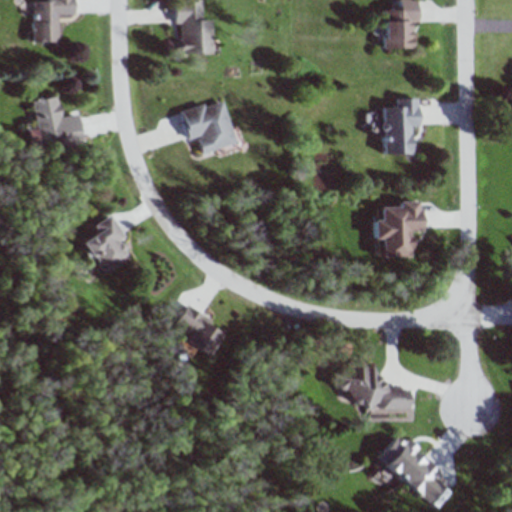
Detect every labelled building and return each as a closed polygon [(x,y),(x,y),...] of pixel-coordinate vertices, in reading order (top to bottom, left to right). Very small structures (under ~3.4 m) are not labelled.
[(71,0),(51,0),(29,0),(30,43),(56,43),(56,15),(72,15),(71,0)] [(211,54),(211,20),(201,20),(200,0),(173,0),(173,54),(211,54)] [(415,0),(394,0),(395,7),(380,7),(379,47),(406,48),(407,27),(415,27),(415,0)] [(76,113),(59,116),(55,96),(29,100),(36,142),(59,138),(60,148),(81,145),(76,113)] [(177,110),(186,143),(197,140),(200,153),(234,143),(222,98),(177,110)] [(391,98),(391,108),(379,108),(379,154),(407,154),(407,128),(417,128),(417,98),(391,98)] [(420,231),(420,201),(395,201),(395,207),(371,207),(371,256),(407,257),(408,231),(420,231)] [(106,215),(91,225),(96,233),(78,243),(98,276),(131,256),(106,215)] [(206,356),(222,330),(183,305),(171,323),(188,334),(183,342),(206,356)] [(408,407),(407,388),(377,388),(377,366),(338,367),(338,408),(408,407)] [(431,510),(448,491),(434,479),(439,473),(394,434),(373,459),(431,510)]
